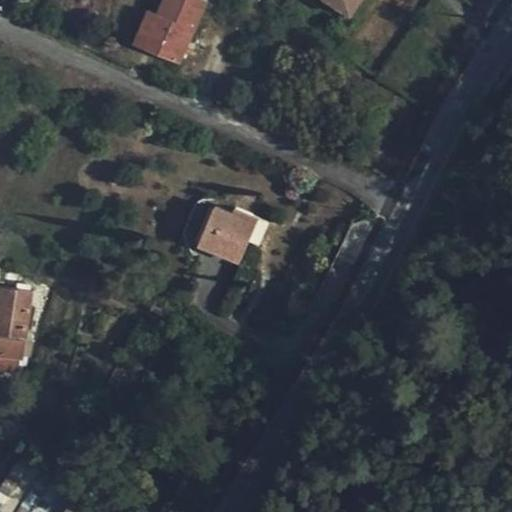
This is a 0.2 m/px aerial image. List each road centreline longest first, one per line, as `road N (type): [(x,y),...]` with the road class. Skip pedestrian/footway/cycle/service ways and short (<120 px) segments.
road 1 (residential): [(412,206),(5,26)]
road 2 (residential): [(412,206),(241,511)]
road 3 (residential): [(511,35),(412,206)]
